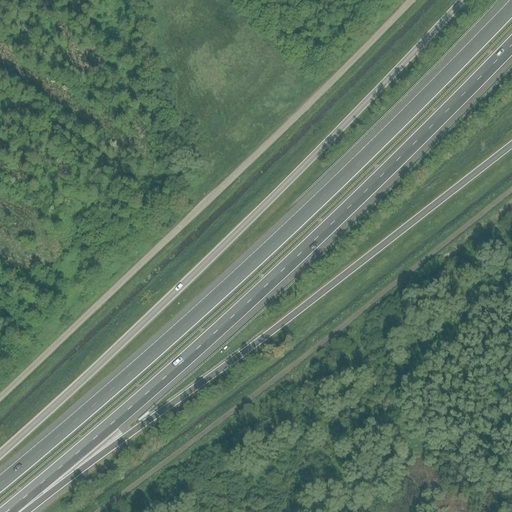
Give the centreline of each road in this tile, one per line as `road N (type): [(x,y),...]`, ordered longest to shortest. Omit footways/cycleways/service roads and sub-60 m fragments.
road 1 (motorway): [(509,0),(287,231),(0,485)]
road 2 (motorway): [(5,511),(206,342),(511,43)]
road 3 (motorway): [(461,0),(222,248),(0,454)]
road 4 (motorway): [(8,511),(138,431),(511,147)]
road 5 (unclassified): [(0,397),(412,0)]
